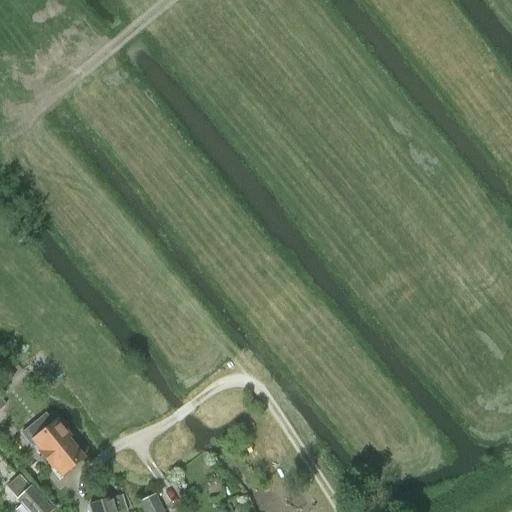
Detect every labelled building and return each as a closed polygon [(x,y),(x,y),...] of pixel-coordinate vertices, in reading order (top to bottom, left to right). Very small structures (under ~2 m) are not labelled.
[(32,439),(29,441),(38,451),(36,452),(51,470),(52,469),(60,478),(84,458),(69,439),(71,437),(56,419),(52,423),(52,422),(32,439)] [(51,511),(30,488),(19,476),(6,488),(21,505),(16,509),(18,511),(51,511)] [(305,496),(292,502),(293,503),(297,511),(315,511),(307,494),(305,496)] [(139,503),(143,511),(161,511),(154,495),(139,503)] [(123,511),(119,497),(88,506),(89,509),(86,511),(123,511)]
